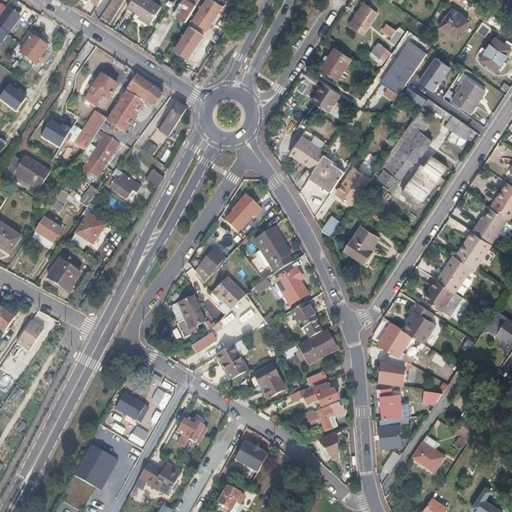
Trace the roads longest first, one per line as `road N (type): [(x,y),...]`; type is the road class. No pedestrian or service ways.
road 1 (residential): [(254,154),(149,292),(128,344),(273,431),(346,496),(372,499)]
road 2 (residential): [(511,105),(381,302),(349,325)]
road 3 (secondary): [(102,333),(9,511)]
road 4 (residential): [(349,325),(305,232),(254,154)]
road 5 (residential): [(44,0),(197,98)]
road 6 (secondary): [(205,121),(129,283)]
road 7 (residential): [(372,499),(349,325)]
road 8 (secondary): [(129,283),(223,138)]
